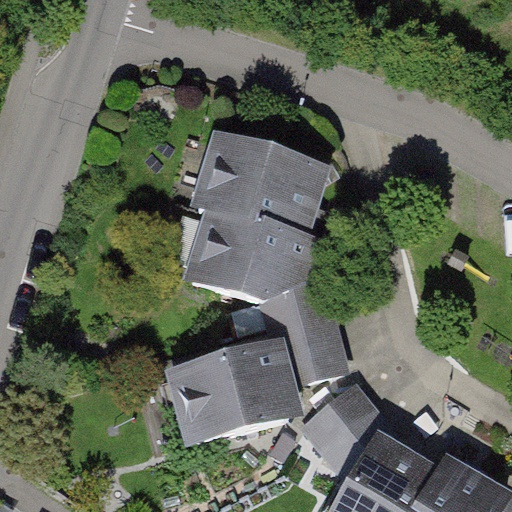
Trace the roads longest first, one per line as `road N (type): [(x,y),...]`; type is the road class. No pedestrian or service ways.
road 1 (residential): [(511,416),(436,371),(400,324),(359,92)]
road 2 (residential): [(80,10),(359,92)]
road 3 (residential): [(80,10),(0,258)]
road 4 (residential): [(359,92),(511,166)]
